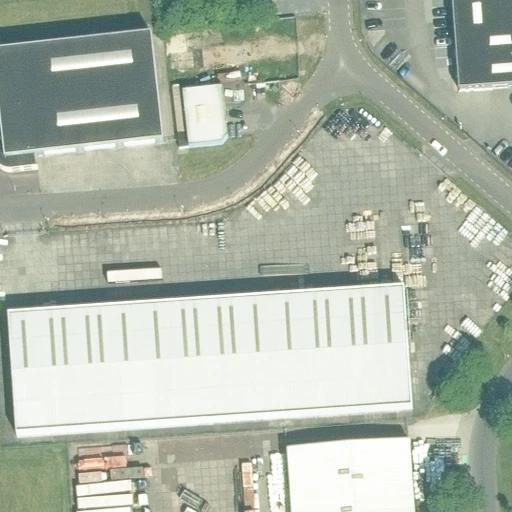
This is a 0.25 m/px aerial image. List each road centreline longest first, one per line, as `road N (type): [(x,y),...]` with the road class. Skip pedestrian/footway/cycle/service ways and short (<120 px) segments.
road 1 (unclassified): [(340,55),(256,163),(217,189),(0,211)]
road 2 (unclassified): [(511,205),(340,55)]
road 3 (unclassified): [(483,511),(483,437),(511,380)]
